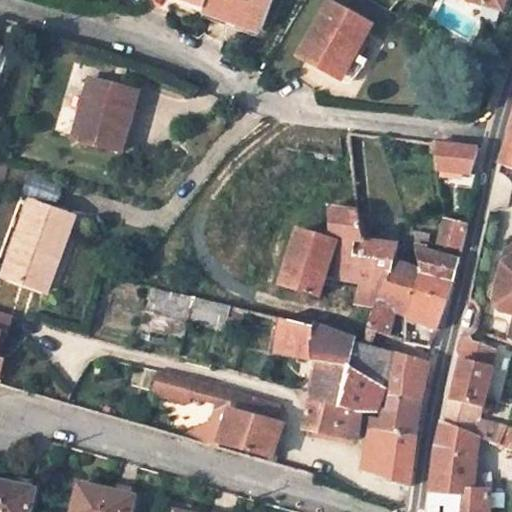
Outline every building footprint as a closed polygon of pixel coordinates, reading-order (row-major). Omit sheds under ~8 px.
[(193,0),(207,5),(205,10),(261,30),(271,0),(193,0)] [(468,0),(503,10),(506,0),(468,0)] [(372,28),(330,3),(297,59),(333,80),(343,63),(342,56),(346,50),(356,56),(372,28)] [(344,86),(360,58),(356,56),(346,50),(342,56),(343,63),(333,80),(344,86)] [(138,92),(91,79),(73,138),(121,150),(138,92)] [(511,167),(511,127),(501,163),(511,167)] [(409,139),(407,151),(427,156),(430,141),(409,139)] [(470,173),(478,146),(434,141),(436,167),(470,173)] [(54,182),(28,173),(22,189),(48,198),(54,182)] [(67,215),(30,201),(2,275),(48,291),(59,259),(51,257),(67,215)] [(358,211),(331,207),(333,240),(298,229),(282,283),(320,294),(323,285),(344,291),(348,278),(363,281),(357,299),(376,303),(392,259),(397,243),(362,239),(358,211)] [(75,218),(67,215),(51,257),(59,259),(75,218)] [(467,225),(443,218),(437,241),(462,248),(467,225)] [(458,259),(426,250),(426,245),(413,244),(420,270),(405,315),(437,328),(450,293),(458,259)] [(511,251),(509,254),(497,303),(504,314),(511,316),(511,251)] [(420,270),(392,259),(376,303),(367,328),(389,335),(395,311),(405,315),(420,270)] [(173,315),(188,320),(194,296),(179,292),(173,315)] [(216,313),(219,302),(194,296),(188,320),(213,326),(216,313)] [(242,320),(245,308),(219,302),(216,313),(227,316),(242,320)] [(7,351),(17,315),(0,310),(0,356),(2,349),(7,351)] [(223,328),(227,316),(216,313),(213,326),(223,328)] [(168,333),(184,338),(188,320),(173,315),(168,333)] [(280,317),(273,351),(320,360),(304,427),(356,439),(360,410),(360,409),(340,405),(349,366),(355,340),(307,323),(280,317)] [(499,443),(505,427),(479,419),(482,406),(483,407),(492,366),(491,366),(494,350),(471,340),(469,335),(462,336),(457,348),(461,359),(448,414),(446,413),(443,421),(478,435),(499,443)] [(396,352),(355,340),(349,366),(340,405),(360,409),(360,410),(381,411),(388,389),(396,352)] [(431,362),(400,353),(391,390),(389,395),(386,417),(375,417),(361,468),(410,484),(417,433),(422,401),(431,362)] [(0,381),(2,383),(8,362),(0,359),(0,381)] [(193,379),(159,370),(153,392),(186,401),(189,391),(193,379)] [(222,387),(193,379),(189,391),(219,399),(222,387)] [(220,443),(272,458),(282,425),(278,424),(279,420),(280,405),(222,387),(219,399),(212,422),(184,436),(219,447),(220,443)] [(489,511),(491,488),(473,487),(478,435),(443,421),(441,420),(434,453),(429,492),(459,495),(467,493),(465,511),(489,511)] [(511,429),(505,427),(499,443),(511,448),(511,429)] [(29,511),(35,487),(0,479),(0,511),(29,511)] [(129,511),(133,495),(78,482),(71,511),(129,511)] [(427,511),(465,511),(467,493),(459,495),(429,492),(427,511)]
